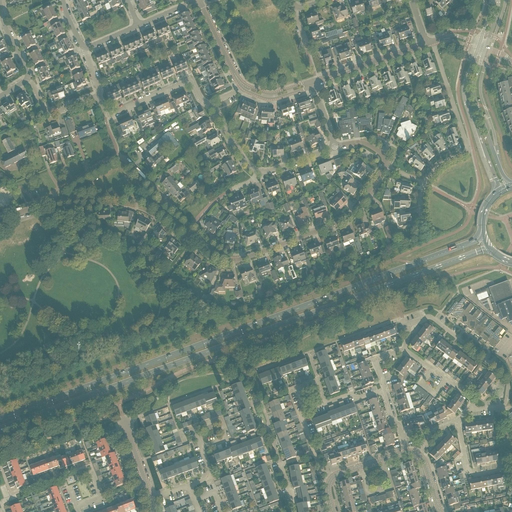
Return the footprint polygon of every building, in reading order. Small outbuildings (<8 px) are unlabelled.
[(116,0),(105,5),(109,4),(111,9),(113,12),(117,10),(115,7),(119,5),(116,0)] [(381,5),(379,0),(367,0),(370,9),(381,5)] [(389,2),(393,0),(382,0),(383,3),(385,6),(385,8),(389,2)] [(441,0),(437,0),(435,2),(438,5),(440,7),(437,9),(443,15),(447,11),(449,9),(446,5),(441,0)] [(76,6),(78,11),(86,8),(89,6),(86,1),(84,3),(76,6)] [(156,10),(154,5),(152,1),(139,7),(140,9),(142,9),(143,12),(145,11),(146,14),(156,10)] [(364,8),(363,6),(361,1),(355,3),(355,2),(350,4),(354,15),(365,11),(364,10),(364,8)] [(46,6),(39,10),(41,13),(40,13),(43,18),(46,17),(46,16),(54,12),(52,7),(47,9),(46,6)] [(434,11),(431,12),(429,6),(423,7),(426,16),(430,15),(431,20),(437,18),(434,11)] [(80,16),(88,13),(86,8),(78,11),(80,16)] [(347,16),(346,12),(345,8),(339,9),(338,8),(333,10),(336,20),(344,17),(347,16)] [(52,20),(57,18),(54,12),(46,16),(46,17),(48,22),(46,23),(47,26),(53,23),(52,20)] [(190,14),(190,13),(190,12),(180,16),(181,20),(176,22),(177,24),(190,18),(189,15),(190,15),(190,14)] [(82,21),(90,18),(88,13),(80,16),(82,21)] [(318,21),(318,20),(316,13),(305,17),(308,25),(315,23),(316,26),(324,23),(323,20),(318,21)] [(182,26),(179,27),(180,30),(193,24),(191,21),(193,20),(192,19),(193,19),(192,18),(190,18),(182,22),(184,25),(182,26)] [(407,24),(401,26),(402,29),(405,39),(411,37),(411,36),(409,31),(413,29),(411,21),(410,22),(406,23),(407,24)] [(60,23),(55,26),(53,23),(47,26),(49,29),(51,28),(54,33),(62,29),(60,23)] [(195,25),(195,24),(194,23),(193,24),(180,30),(184,28),(186,31),(181,33),(183,38),(189,35),(188,33),(195,30),(194,26),(195,26),(195,25)] [(172,37),(169,29),(167,25),(164,26),(163,25),(162,25),(160,25),(161,27),(165,35),(168,34),(170,39),(172,37)] [(167,40),(165,35),(161,27),(158,28),(157,27),(156,28),(156,27),(155,28),(159,37),(159,38),(160,38),(163,37),(165,41),(167,40)] [(315,29),(310,31),(312,38),(316,37),(317,40),(319,39),(325,37),(323,30),(324,29),(323,28),(322,27),(315,29)] [(402,29),(399,30),(398,27),(393,29),(395,35),(398,34),(400,40),(405,39),(402,29)] [(60,36),(65,34),(62,29),(54,33),(56,38),(54,39),(55,42),(61,39),(60,36)] [(30,35),(33,34),(31,31),(25,34),(27,37),(22,39),(24,44),(33,40),(30,35)] [(159,37),(156,38),(153,31),(150,32),(149,31),(148,31),(146,31),(147,33),(153,46),(151,42),(154,40),(156,45),(161,42),(160,38),(159,38),(159,37)] [(189,35),(183,38),(184,38),(189,36),(190,39),(186,41),(187,43),(191,41),(200,37),(198,34),(200,34),(199,33),(199,32),(199,31),(189,35)] [(385,32),(381,33),(383,37),(386,46),(391,44),(390,40),(389,38),(392,37),(391,32),(390,31),(386,33),(385,32)] [(150,47),(153,46),(147,33),(144,34),(144,33),(142,34),(142,33),(141,34),(145,44),(148,42),(150,47)] [(383,37),(381,33),(378,34),(379,35),(373,37),(375,43),(378,42),(380,48),(386,46),(383,37)] [(193,44),(188,46),(190,51),(196,49),(195,46),(202,43),(201,40),(202,39),(201,38),(202,38),(201,37),(200,37),(191,41),(193,44)] [(366,53),(363,44),(361,37),(355,39),(356,41),(353,42),(355,49),(358,48),(360,54),(366,53)] [(366,42),(363,43),(361,37),(363,44),(366,53),(371,51),(369,45),(372,44),(370,38),(365,40),(366,42)] [(145,44),(143,45),(139,38),(136,39),(136,38),(134,38),(133,38),(134,40),(137,48),(141,47),(143,51),(148,49),(145,44)] [(61,39),(55,42),(57,45),(56,45),(58,51),(59,50),(62,49),(70,45),(68,39),(63,42),(61,39)] [(38,44),(35,45),(33,40),(24,44),(27,49),(32,47),(33,50),(39,47),(38,44)] [(137,48),(134,40),(131,41),(130,40),(129,41),(129,40),(127,41),(128,42),(134,55),(132,51),(135,49),(137,54),(140,53),(137,48)] [(131,56),(134,55),(128,42),(125,44),(125,42),(123,43),(122,43),(126,52),(126,53),(129,52),(131,56)] [(352,50),(351,45),(350,43),(344,44),(346,49),(343,50),(346,59),(351,57),(349,51),(352,50)] [(61,55),(57,57),(59,60),(63,58),(69,56),(68,52),(73,50),(70,45),(62,49),(63,52),(60,53),(61,55)] [(206,46),(206,45),(196,49),(190,51),(190,52),(196,49),(197,53),(192,55),(193,57),(198,55),(206,51),(205,48),(206,47),(206,46)] [(336,47),(333,48),(334,51),(335,56),(338,55),(339,57),(340,61),(346,59),(343,50),(341,45),(336,47)] [(126,52),(123,53),(120,46),(117,47),(116,46),(115,47),(115,46),(114,47),(114,48),(120,61),(118,57),(121,55),(123,60),(128,58),(126,53),(126,52)] [(38,51),(41,50),(39,47),(33,50),(35,53),(30,55),(32,60),(41,56),(38,51)] [(118,62),(120,61),(114,48),(111,50),(111,48),(110,49),(109,49),(108,49),(112,58),(112,59),(113,59),(115,58),(118,62)] [(325,51),(320,52),(321,58),(323,57),(323,59),(326,66),(331,64),(330,60),(329,58),(333,57),(330,49),(325,51)] [(208,52),(208,50),(206,51),(198,55),(199,58),(193,61),(194,63),(200,60),(209,57),(207,54),(209,53),(208,52)] [(112,58),(109,59),(106,52),(103,53),(102,52),(101,53),(101,52),(100,53),(100,54),(104,63),(107,61),(109,66),(115,64),(113,59),(112,59),(112,58)] [(106,67),(104,63),(100,54),(97,56),(97,55),(96,55),(95,55),(94,55),(98,65),(102,64),(104,68),(106,67)] [(46,60),(43,61),(41,56),(32,60),(35,66),(40,63),(41,66),(47,63),(46,60)] [(69,56),(63,58),(64,61),(66,67),(69,66),(78,62),(76,57),(71,59),(69,56)] [(210,57),(211,57),(210,56),(209,57),(200,60),(202,64),(197,66),(198,68),(200,67),(207,64),(211,62),(210,59),(211,58),(210,57)] [(184,61),(180,62),(179,58),(176,59),(178,63),(182,71),(185,70),(186,71),(187,71),(188,71),(184,61)] [(10,59),(5,62),(4,59),(2,60),(0,60),(0,64),(1,64),(4,69),(13,65),(10,59)] [(178,63),(175,64),(173,60),(171,61),(173,66),(176,74),(180,72),(180,74),(181,73),(182,74),(183,73),(182,71),(178,63)] [(429,60),(422,62),(424,67),(425,68),(427,75),(436,72),(434,65),(434,63),(431,64),(429,60)] [(75,70),(80,68),(78,62),(69,66),(71,71),(68,72),(70,75),(76,73),(75,70)] [(46,67),(49,66),(47,63),(41,66),(43,69),(38,71),(40,76),(49,73),(46,67)] [(170,66),(166,68),(165,64),(162,65),(168,77),(171,76),(172,77),(173,77),(174,77),(170,66)] [(213,65),(208,67),(207,64),(200,67),(203,72),(202,73),(203,77),(207,75),(216,71),(213,65)] [(411,73),(407,74),(408,76),(412,75),(412,76),(417,75),(417,77),(423,75),(422,74),(421,70),(420,68),(417,69),(416,64),(409,66),(411,71),(411,73)] [(10,72),(15,70),(13,65),(4,69),(7,74),(4,75),(6,78),(12,75),(10,72)] [(169,79),(168,77),(162,65),(164,69),(161,70),(159,66),(154,68),(157,74),(159,73),(162,80),(166,78),(166,80),(168,79),(168,80),(169,79)] [(161,84),(157,74),(154,68),(157,74),(153,75),(151,70),(149,71),(155,84),(158,83),(158,84),(160,84),(161,84)] [(402,68),(396,71),(397,75),(398,78),(398,79),(397,79),(399,83),(404,81),(405,85),(410,83),(408,76),(407,74),(407,72),(404,73),(402,68)] [(155,86),(155,84),(149,71),(151,76),(148,77),(146,73),(144,74),(149,87),(152,85),(153,87),(154,86),(154,87),(155,86)] [(213,80),(219,77),(216,71),(207,75),(209,79),(206,80),(208,85),(215,83),(213,80)] [(54,76),(51,78),(49,73),(40,76),(42,82),(47,80),(49,83),(56,80),(54,76)] [(82,74),(77,76),(76,73),(70,75),(71,78),(73,77),(75,82),(84,79),(82,74)] [(389,73),(382,75),(384,80),(385,82),(386,85),(390,84),(391,89),(397,88),(396,83),(394,80),(394,78),(393,77),(391,78),(389,73)] [(150,88),(149,87),(144,74),(143,74),(145,79),(142,80),(140,75),(135,78),(137,83),(137,82),(138,83),(140,82),(143,89),(147,88),(147,89),(149,88),(149,89),(150,88)] [(376,77),(369,79),(370,84),(371,87),(372,90),(377,88),(377,90),(382,89),(382,87),(381,84),(381,83),(380,81),(377,82),(376,77)] [(81,87),(86,85),(84,79),(75,82),(72,83),(74,89),(72,90),(73,93),(82,90),(81,87)] [(137,83),(134,84),(132,79),(130,80),(135,93),(138,91),(139,93),(140,92),(140,93),(142,92),(138,83),(137,82),(137,83)] [(136,94),(135,93),(130,80),(129,80),(131,85),(128,86),(126,81),(124,82),(130,95),(133,94),(133,95),(135,94),(135,95),(136,94)] [(212,87),(210,88),(213,94),(219,92),(220,91),(219,88),(220,88),(224,86),(221,80),(220,80),(215,83),(211,84),(212,87)] [(507,83),(505,82),(503,81),(502,84),(497,85),(498,90),(508,88),(507,83)] [(131,97),(130,95),(124,82),(126,87),(123,88),(121,84),(115,86),(117,90),(117,89),(118,92),(121,90),(124,98),(127,96),(128,97),(129,97),(131,97)] [(362,82),(355,84),(357,89),(358,91),(359,94),(364,92),(364,94),(365,98),(370,96),(369,92),(367,88),(367,87),(367,85),(364,86),(362,82)] [(66,92),(65,87),(64,84),(60,86),(62,89),(56,91),(60,100),(65,98),(63,93),(66,92)] [(427,87),(424,88),(426,93),(430,92),(431,96),(436,94),(441,93),(439,86),(434,87),(433,85),(432,85),(427,87)] [(117,89),(117,90),(114,91),(112,86),(110,87),(116,100),(119,99),(119,100),(120,100),(121,100),(122,100),(118,92),(117,89)] [(349,86),(342,88),(344,93),(344,95),(345,98),(350,97),(350,99),(356,97),(355,96),(354,92),(353,90),(350,91),(349,86)] [(116,102),(116,100),(110,87),(112,92),(108,93),(107,89),(104,90),(110,103),(113,101),(114,102),(115,102),(116,102)] [(510,99),(509,94),(508,88),(498,90),(500,101),(510,99)] [(56,91),(51,93),(50,91),(47,92),(49,98),(52,97),(54,102),(60,100),(56,91)] [(330,97),(326,98),(328,104),(336,101),(338,105),(343,103),(340,96),(340,94),(337,95),(335,91),(329,93),(330,97)] [(30,97),(27,99),(23,93),(16,98),(21,107),(24,105),(26,108),(30,105),(31,107),(34,105),(30,97)] [(190,104),(187,97),(185,93),(182,94),(182,95),(179,96),(183,104),(186,103),(187,105),(190,104)] [(179,106),(183,104),(179,96),(176,98),(175,97),(172,98),(176,106),(173,107),(174,109),(176,114),(179,113),(177,109),(180,108),(179,106)] [(400,119),(409,100),(403,97),(393,115),(400,119)] [(313,103),(310,104),(308,98),(303,100),(306,110),(309,109),(309,111),(315,109),(313,103)] [(431,100),(429,101),(431,107),(434,105),(436,110),(441,108),(446,106),(443,99),(439,101),(438,98),(436,99),(431,100)] [(511,101),(511,102),(510,99),(500,101),(502,112),(505,111),(505,112),(511,109),(511,107),(511,106),(511,101)] [(303,111),(306,110),(303,100),(297,102),(299,108),(296,109),(298,115),(304,113),(303,111)] [(171,103),(168,104),(167,101),(160,103),(164,111),(165,114),(164,111),(168,109),(169,111),(174,109),(173,107),(171,103)] [(7,103),(2,106),(5,111),(4,111),(2,112),(3,113),(4,115),(7,113),(7,114),(9,112),(10,113),(12,112),(17,109),(13,104),(12,102),(8,105),(7,103)] [(241,116),(245,118),(247,113),(250,105),(244,102),(243,105),(240,103),(236,113),(241,115),(241,116)] [(165,114),(164,111),(160,103),(154,106),(156,110),(153,111),(155,115),(156,117),(157,121),(160,120),(160,118),(159,116),(161,115),(161,116),(165,114)] [(296,107),(293,108),(291,104),(286,106),(289,115),(289,116),(292,115),(292,116),(298,114),(298,115),(296,109),(296,107)] [(258,111),(256,110),(257,107),(250,105),(247,113),(245,118),(249,119),(250,118),(255,121),(258,111)] [(411,114),(414,109),(408,105),(405,111),(411,114)] [(289,116),(289,115),(286,106),(280,108),(281,112),(278,113),(280,118),(278,118),(278,119),(279,119),(279,123),(281,122),(281,120),(286,118),(286,116),(289,116)] [(198,110),(195,111),(193,109),(192,109),(187,112),(191,118),(193,117),(196,121),(203,117),(203,116),(205,115),(202,110),(199,112),(198,110)] [(267,122),(268,109),(265,109),(265,110),(262,110),(262,114),(258,114),(258,120),(261,121),(267,122)] [(267,122),(267,123),(273,123),(273,121),(276,122),(276,120),(277,119),(278,119),(278,118),(277,118),(277,115),(274,115),(274,111),(271,110),(271,109),(268,109),(267,119),(267,122)] [(511,109),(505,112),(503,113),(506,123),(511,121),(511,109)] [(151,116),(150,114),(149,110),(143,113),(146,121),(148,126),(158,122),(157,121),(156,117),(155,115),(153,111),(155,115),(151,116)] [(436,114),(431,115),(433,121),(435,120),(439,119),(440,122),(440,123),(442,122),(443,125),(447,124),(449,123),(448,121),(450,120),(448,113),(443,115),(441,115),(441,112),(436,114)] [(148,126),(146,121),(143,113),(137,115),(139,121),(136,123),(139,129),(140,132),(143,131),(142,128),(145,126),(144,125),(147,124),(148,126)] [(370,115),(370,114),(368,114),(367,114),(366,114),(366,115),(365,116),(366,118),(357,119),(359,132),(366,131),(367,133),(371,132),(370,124),(371,123),(370,119),(371,119),(371,115),(370,115)] [(384,120),(384,115),(379,114),(377,130),(381,131),(381,132),(388,135),(390,130),(391,130),(394,121),(391,120),(391,121),(384,120)] [(130,118),(124,121),(128,130),(131,129),(133,131),(137,130),(139,129),(136,123),(136,122),(133,123),(130,118)] [(351,119),(344,121),(344,119),(341,119),(342,121),(339,121),(340,126),(339,127),(339,130),(341,131),(342,135),(353,133),(351,119)] [(194,126),(185,131),(187,134),(195,130),(201,139),(203,137),(202,135),(208,131),(212,129),(210,124),(211,123),(209,120),(205,123),(201,125),(201,126),(195,129),(194,126)] [(70,134),(74,132),(70,121),(66,122),(70,134)] [(130,133),(128,130),(124,121),(118,123),(121,128),(117,130),(121,137),(130,133)] [(412,125),(411,125),(410,122),(400,125),(401,127),(398,128),(397,130),(398,131),(396,135),(403,139),(402,140),(405,141),(410,138),(409,136),(410,134),(414,134),(417,127),(412,125)] [(298,123),(293,125),(295,128),(298,135),(302,134),(298,123)] [(91,134),(96,132),(93,124),(77,130),(80,138),(87,135),(87,136),(91,134)] [(62,129),(60,130),(58,125),(52,127),(53,128),(52,128),(51,127),(45,129),(46,134),(48,134),(49,135),(48,135),(49,137),(53,136),(61,133),(62,138),(68,136),(67,132),(65,128),(62,129)] [(449,137),(447,137),(449,143),(451,147),(457,145),(456,140),(459,139),(458,138),(455,128),(450,129),(450,130),(452,136),(449,137)] [(317,141),(321,139),(318,132),(312,134),(313,136),(307,138),(309,142),(310,142),(312,146),(318,143),(317,141)] [(156,143),(147,150),(151,155),(160,147),(159,146),(165,141),(173,150),(179,145),(168,133),(156,143)] [(219,136),(218,136),(217,133),(207,139),(205,136),(196,142),(192,144),(194,147),(206,141),(208,145),(210,144),(211,147),(216,144),(220,142),(221,141),(219,136)] [(437,142),(434,144),(437,149),(439,153),(445,150),(443,145),(445,144),(445,142),(442,138),(440,134),(434,137),(437,142)] [(8,154),(15,150),(9,138),(2,141),(8,154)] [(304,149),(301,140),(300,139),(298,140),(293,142),(293,141),(288,142),(292,152),(298,150),(299,151),(304,149)] [(259,142),(258,142),(252,140),(249,149),(248,149),(248,151),(252,152),(256,153),(257,150),(263,150),(264,143),(259,142)] [(74,156),(72,151),(69,142),(61,145),(62,149),(66,159),(74,156)] [(425,150),(422,153),(425,157),(429,161),(434,157),(431,153),(433,151),(432,150),(429,146),(427,144),(423,147),(423,148),(425,150)] [(284,156),(283,151),(283,146),(270,147),(271,151),(272,151),(273,157),(279,157),(279,156),(284,156)] [(219,159),(227,155),(223,147),(220,149),(215,152),(213,149),(207,153),(211,160),(218,156),(219,159)] [(54,148),(46,151),(49,160),(50,164),(58,161),(57,157),(56,154),(58,153),(57,149),(54,150),(54,148)] [(28,157),(25,152),(24,149),(17,152),(5,157),(1,160),(5,168),(28,157)] [(410,159),(408,161),(409,162),(412,165),(420,171),(425,166),(423,165),(423,164),(422,164),(421,163),(422,160),(421,159),(415,155),(412,159),(410,159)] [(153,161),(150,158),(149,160),(145,163),(150,169),(154,166),(156,165),(160,161),(157,157),(153,161)] [(233,166),(234,166),(231,161),(222,166),(228,176),(224,178),(226,181),(234,176),(233,174),(236,172),(233,166)] [(321,165),(318,166),(319,170),(321,175),(329,172),(329,174),(332,176),(335,172),(333,169),(332,169),(331,166),(329,161),(325,163),(325,164),(321,166),(321,165)] [(359,162),(355,168),(353,167),(350,172),(349,175),(351,176),(353,174),(361,179),(364,174),(366,175),(367,173),(366,172),(366,171),(364,170),(366,167),(359,162)] [(214,166),(210,168),(212,172),(216,169),(221,167),(219,163),(214,166)] [(171,173),(177,168),(174,164),(167,169),(171,173)] [(314,179),(311,173),(310,169),(299,173),(303,183),(314,179)] [(343,189),(349,193),(353,195),(358,188),(352,184),(354,181),(347,177),(349,175),(340,169),(337,174),(342,177),(343,175),(347,177),(343,183),(346,185),(343,189)] [(297,185),(295,180),(293,175),(288,177),(289,177),(282,180),(287,193),(291,191),(290,187),(297,185)] [(176,181),(174,182),(170,177),(162,183),(169,191),(176,185),(178,183),(176,181)] [(198,187),(200,186),(196,180),(194,182),(193,181),(187,187),(192,192),(198,187)] [(406,186),(406,183),(397,181),(396,186),(402,188),(400,192),(411,195),(412,188),(406,186)] [(276,182),(274,183),(274,182),(266,185),(269,194),(275,192),(276,194),(280,192),(276,182)] [(176,185),(169,191),(174,197),(175,196),(180,203),(186,198),(189,195),(185,191),(182,194),(180,192),(181,191),(180,189),(176,185)] [(331,197),(328,200),(329,204),(330,205),(336,212),(340,208),(341,209),(347,203),(345,200),(340,196),(343,193),(337,188),(336,190),(336,192),(339,195),(334,199),(333,197),(331,197)] [(257,189),(248,192),(250,196),(251,201),(256,199),(258,202),(260,201),(261,202),(264,201),(263,199),(261,195),(259,190),(257,191),(257,189)] [(316,206),(309,208),(311,211),(313,210),(314,214),(315,216),(316,219),(323,216),(323,217),(327,216),(326,211),(324,207),(327,206),(322,193),(319,194),(323,206),(317,209),(316,206)] [(247,207),(244,200),(242,195),(236,198),(236,199),(229,202),(233,212),(247,207)] [(394,200),(394,209),(400,209),(400,207),(409,208),(410,201),(405,201),(405,197),(396,197),(394,197),(394,200)] [(266,198),(263,199),(264,201),(265,205),(264,205),(264,206),(266,211),(271,210),(268,204),(266,198)] [(309,217),(306,209),(305,207),(301,209),(302,212),(297,213),(298,216),(296,217),(299,226),(307,223),(305,219),(309,217)] [(376,211),(370,214),(371,218),(374,226),(382,223),(381,222),(385,221),(382,213),(380,209),(376,210),(376,211)] [(130,223),(133,213),(129,211),(128,212),(118,212),(118,213),(117,222),(127,223),(128,222),(130,223)] [(110,224),(110,217),(109,212),(99,212),(99,220),(103,220),(103,221),(106,221),(106,224),(110,224)] [(403,212),(393,214),(394,218),(395,219),(397,218),(400,218),(401,223),(398,223),(399,227),(403,226),(408,225),(408,224),(407,221),(411,221),(410,214),(405,215),(403,215),(403,212)] [(232,216),(232,215),(229,213),(222,222),(225,225),(229,219),(232,215),(232,216)] [(238,220),(232,216),(232,215),(229,219),(235,224),(238,220)] [(145,232),(150,223),(140,217),(135,227),(145,232)] [(210,220),(209,219),(208,218),(206,219),(204,222),(204,223),(205,224),(206,225),(205,226),(210,230),(209,231),(213,234),(220,226),(219,225),(220,224),(216,221),(215,222),(211,219),(210,220)] [(293,228),(292,223),(290,218),(286,220),(286,219),(282,220),(283,221),(279,222),(282,232),(286,230),(286,231),(290,230),(289,229),(293,228)] [(274,228),(273,224),(272,223),(265,225),(266,227),(263,228),(265,234),(264,235),(265,235),(266,239),(271,237),(271,235),(273,234),(276,233),(274,228)] [(367,226),(364,227),(363,224),(360,225),(359,224),(356,225),(356,227),(360,237),(370,233),(367,226)] [(389,240),(395,238),(390,226),(385,228),(389,240)] [(164,238),(167,235),(157,227),(151,235),(154,236),(154,239),(163,240),(163,238),(164,238)] [(238,235),(237,229),(233,229),(232,232),(227,231),(224,231),(223,237),(226,237),(225,243),(235,244),(236,235),(238,235)] [(246,235),(241,237),(242,239),(245,238),(245,240),(244,240),(245,243),(246,246),(253,243),(253,242),(254,240),(259,238),(257,234),(256,230),(246,234),(246,235)] [(354,239),(353,235),(351,230),(341,234),(344,242),(342,243),(344,247),(349,244),(348,241),(354,239)] [(340,248),(337,241),(335,236),(330,238),(331,239),(324,242),(328,252),(340,248)] [(177,244),(175,242),(172,239),(168,242),(169,243),(166,247),(166,246),(164,249),(163,250),(164,250),(168,254),(170,252),(174,255),(178,250),(177,249),(180,245),(177,243),(177,244)] [(323,254),(320,247),(319,243),(307,247),(311,256),(316,254),(317,256),(323,254)] [(157,259),(163,252),(159,249),(154,257),(157,259)] [(296,252),(291,254),(292,259),(294,263),(294,264),(300,262),(301,263),(306,261),(305,260),(305,259),(303,254),(302,249),(297,251),(297,252),(296,252)] [(194,272),(202,262),(192,255),(184,264),(194,272)] [(286,258),(281,260),(280,257),(274,260),(278,270),(284,268),(289,266),(286,258)] [(267,272),(271,270),(268,262),(263,263),(264,264),(257,267),(260,274),(261,278),(268,276),(267,272)] [(212,268),(211,270),(206,266),(199,277),(210,283),(217,271),(212,268)] [(292,266),(288,267),(290,273),(293,279),(294,279),(296,278),(295,274),(294,271),(292,266)] [(256,281),(253,273),(251,268),(247,270),(244,271),(240,272),(243,280),(247,278),(249,283),(256,281)] [(234,275),(229,275),(222,275),(221,285),(216,285),(215,289),(214,292),(218,293),(218,292),(224,292),(224,287),(235,288),(235,278),(234,278),(234,275)] [(488,288),(485,289),(488,297),(489,298),(486,299),(489,308),(490,311),(493,310),(491,305),(511,297),(511,293),(507,282),(507,281),(494,286),(488,288)] [(511,297),(491,305),(495,315),(500,314),(502,320),(507,318),(508,323),(510,323),(511,326),(511,297)] [(467,301),(464,299),(463,298),(458,304),(456,302),(447,312),(448,313),(452,307),(454,309),(451,313),(454,316),(454,315),(455,316),(454,317),(457,320),(458,319),(465,311),(470,304),(464,311),(461,308),(467,301)] [(468,314),(474,307),(470,304),(465,311),(458,319),(461,321),(462,321),(461,323),(465,326),(465,325),(472,316),(477,309),(472,317),(468,314)] [(476,320),(481,312),(477,309),(472,316),(465,325),(468,327),(469,326),(469,327),(468,329),(472,332),(473,331),(479,322),(485,315),(479,322),(476,320)] [(483,325),(489,318),(485,315),(479,322),(473,331),(475,333),(476,332),(477,333),(475,334),(479,337),(480,336),(487,328),(492,321),(486,328),(483,325)] [(490,331),(496,324),(492,321),(487,328),(480,336),(483,338),(484,338),(483,340),(486,343),(494,333),(499,327),(494,334),(490,331)] [(432,326),(431,328),(425,324),(423,325),(424,326),(422,329),(429,334),(433,330),(434,331),(435,329),(432,326)] [(387,327),(391,336),(396,335),(396,334),(399,333),(396,326),(393,327),(392,326),(389,327),(389,326),(387,327)] [(385,338),(391,336),(387,327),(385,328),(385,329),(382,330),(385,338)] [(497,337),(503,330),(499,327),(494,333),(486,343),(487,342),(490,344),(490,343),(491,344),(490,346),(494,349),(501,340),(497,337)] [(419,330),(418,332),(426,339),(428,340),(432,336),(429,334),(422,329),(420,331),(419,330)] [(382,330),(379,331),(379,330),(377,331),(380,340),(385,338),(382,330)] [(375,342),(380,340),(377,331),(374,331),(375,333),(372,334),(375,342)] [(423,343),(426,339),(418,332),(417,334),(418,335),(416,337),(423,343)] [(361,336),(364,345),(364,346),(370,344),(367,334),(364,335),(365,336),(362,337),(361,336)] [(368,334),(367,334),(370,344),(375,342),(372,334),(369,335),(368,334)] [(361,336),(358,337),(358,336),(356,337),(359,347),(364,345),(361,336)] [(423,343),(416,337),(415,336),(411,341),(419,347),(423,343)] [(354,339),(351,340),(354,349),(355,351),(356,353),(361,351),(360,349),(359,347),(356,337),(354,337),(354,339)] [(344,352),(349,350),(346,340),(344,341),(344,342),(341,344),(344,352)] [(351,340),(348,341),(348,340),(346,340),(349,350),(354,349),(351,340)] [(445,341),(444,342),(441,340),(435,348),(440,351),(446,342),(445,341)] [(416,351),(419,347),(411,341),(410,342),(411,343),(409,346),(416,351)] [(447,345),(448,344),(446,342),(440,351),(444,354),(450,347),(447,345)] [(453,348),(452,349),(450,347),(444,354),(448,358),(455,349),(453,348)] [(456,352),(457,351),(455,349),(448,358),(452,361),(459,352),(458,353),(456,352)] [(327,356),(327,355),(326,351),(316,354),(318,359),(327,356)] [(463,353),(462,354),(459,352),(452,361),(453,361),(454,360),(458,363),(465,355),(463,353)] [(465,357),(466,356),(465,355),(458,363),(462,366),(468,359),(465,357)] [(320,364),(329,361),(327,356),(318,359),(320,364)] [(302,368),(308,367),(304,357),(299,359),(302,368)] [(413,360),(411,362),(406,358),(404,361),(403,360),(402,362),(410,368),(413,364),(414,364),(415,363),(413,360)] [(297,370),(302,368),(299,359),(294,361),(297,370)] [(462,366),(461,368),(463,369),(464,368),(466,370),(473,361),(471,360),(470,361),(468,359),(462,366)] [(363,360),(354,363),(355,367),(358,366),(359,370),(369,367),(368,365),(367,365),(366,362),(364,363),(363,360)] [(292,372),(297,370),(294,361),(289,363),(292,372)] [(322,369),(331,366),(329,361),(320,364),(322,369)] [(474,364),(475,362),(473,361),(466,370),(471,373),(477,366),(474,364)] [(406,373),(410,368),(402,362),(400,364),(401,364),(399,367),(406,373)] [(287,374),(292,372),(289,363),(284,365),(287,374)] [(282,376),(287,374),(284,365),(279,367),(283,378),(283,377),(282,376)] [(324,375),(333,371),(331,366),(322,369),(324,375)] [(277,379),(283,378),(279,367),(278,367),(279,368),(274,370),(277,379)] [(368,369),(370,369),(369,367),(359,370),(361,376),(370,372),(368,369)] [(403,377),(406,373),(399,367),(397,369),(396,369),(395,370),(399,374),(398,379),(403,381),(404,377),(403,377)] [(272,381),(277,379),(274,370),(269,372),(272,381)] [(324,380),(335,376),(333,371),(324,375),(326,379),(324,380)] [(490,374),(491,373),(489,371),(488,372),(485,377),(493,383),(494,381),(493,381),(495,378),(490,374)] [(267,383),(272,381),(269,372),(264,374),(267,383)] [(372,375),(371,376),(370,372),(361,376),(363,381),(373,377),(372,375)] [(262,385),(267,383),(264,374),(259,376),(262,385)] [(482,374),(478,378),(479,379),(481,381),(489,386),(491,384),(492,385),(493,383),(485,377),(482,374)] [(334,377),(335,377),(335,376),(324,380),(326,385),(335,382),(334,377)] [(372,380),(373,379),(373,377),(363,381),(365,386),(362,387),(363,389),(372,386),(372,384),(373,383),(372,380)] [(403,383),(403,381),(398,379),(396,385),(393,386),(394,389),(393,390),(393,392),(403,389),(402,384),(403,383)] [(479,379),(475,383),(476,383),(478,385),(486,392),(488,390),(487,389),(489,386),(481,381),(479,379)] [(328,391),(337,387),(335,382),(326,385),(328,391)] [(233,391),(243,388),(241,383),(231,386),(233,391)] [(472,388),(470,390),(478,396),(480,394),(482,395),(484,392),(485,393),(486,392),(478,385),(476,383),(472,388)] [(339,392),(338,388),(337,387),(328,391),(330,396),(339,392)] [(235,396),(244,393),(243,388),(233,391),(235,396)] [(217,402),(216,398),(214,393),(209,395),(212,404),(217,402)] [(237,402),(246,398),(244,393),(235,396),(237,402)] [(459,397),(461,395),(458,393),(456,395),(457,395),(453,400),(462,406),(463,404),(462,404),(464,401),(459,397)] [(397,402),(406,399),(405,394),(396,397),(397,400),(396,400),(397,402)] [(204,397),(203,396),(203,395),(198,397),(201,407),(206,405),(207,406),(204,397)] [(207,406),(212,404),(209,395),(204,397),(207,406)] [(196,409),(201,407),(198,397),(193,399),(196,409)] [(239,407),(248,403),(246,398),(237,402),(239,407)] [(357,413),(353,404),(351,398),(349,399),(351,405),(348,406),(351,415),(357,413)] [(370,407),(379,404),(377,398),(369,401),(366,402),(367,405),(370,404),(370,407)] [(191,410),(196,409),(193,399),(188,401),(191,410)] [(280,405),(279,404),(278,400),(268,403),(270,408),(280,405)] [(460,408),(462,406),(453,400),(450,404),(457,410),(459,407),(460,408)] [(186,412),(191,410),(188,401),(183,403),(186,412)] [(348,406),(345,407),(343,401),(341,402),(346,417),(351,415),(348,406)] [(341,419),(346,417),(341,402),(338,403),(340,409),(338,410),(341,419)] [(181,414),(186,412),(183,403),(177,405),(181,414)] [(238,413),(250,408),(248,403),(239,407),(236,408),(238,413)] [(400,410),(399,410),(400,413),(405,411),(408,410),(410,410),(408,404),(399,407),(400,410)] [(455,412),(457,410),(450,404),(446,409),(448,409),(445,411),(449,415),(453,413),(455,415),(456,413),(455,412)] [(176,416),(181,414),(177,405),(172,407),(176,416)] [(272,413),(282,410),(280,405),(270,408),(272,413)] [(338,410),(335,411),(333,405),(330,406),(336,421),(341,419),(338,410)] [(331,423),(336,421),(330,406),(328,407),(330,412),(327,413),(331,424),(332,424),(331,423)] [(441,410),(437,412),(442,421),(444,421),(443,419),(446,418),(446,417),(449,415),(445,411),(443,407),(440,408),(441,410)] [(249,409),(250,408),(238,413),(240,412),(241,417),(251,414),(249,409)] [(373,417),(384,414),(382,409),(372,412),(373,417)] [(274,418),(284,415),(282,410),(272,413),(274,418)] [(436,423),(432,415),(431,412),(424,416),(425,418),(425,420),(424,421),(427,426),(431,424),(432,426),(434,425),(433,424),(436,423)] [(440,422),(442,421),(437,412),(432,415),(436,423),(439,421),(440,422)] [(326,426),(331,424),(327,413),(328,415),(323,417),(326,426)] [(156,419),(154,414),(145,418),(147,423),(156,419)] [(243,423),(253,419),(251,414),(241,417),(243,423)] [(373,423),(385,419),(384,414),(373,417),(371,418),(373,423)] [(273,425),(286,420),(284,415),(274,418),(276,423),(273,425)] [(321,428),(326,426),(323,417),(318,419),(321,428)] [(149,428),(158,424),(156,419),(147,423),(149,428)] [(245,428),(255,424),(253,419),(243,423),(245,428)] [(316,430),(321,428),(318,419),(312,420),(316,430)] [(376,427),(387,424),(385,419),(373,423),(375,422),(376,427)] [(424,421),(423,421),(423,419),(417,420),(418,429),(422,429),(422,430),(424,430),(424,427),(427,426),(424,421)] [(283,421),(286,420),(273,425),(275,430),(284,426),(283,421)] [(412,421),(406,422),(406,421),(403,421),(404,427),(407,426),(407,431),(411,430),(411,432),(413,431),(412,421)] [(466,434),(471,433),(470,423),(468,423),(468,424),(464,425),(465,431),(463,431),(464,435),(466,435),(466,434)] [(155,426),(158,425),(158,424),(149,428),(146,429),(148,434),(157,431),(155,426)] [(247,433),(256,429),(255,424),(245,428),(247,433)] [(389,429),(387,424),(376,427),(378,433),(390,429),(389,429)] [(277,435),(286,431),(284,426),(275,430),(277,435)] [(150,439),(159,436),(157,431),(148,434),(150,439)] [(279,440),(288,436),(286,431),(277,435),(279,440)] [(255,433),(252,434),(258,449),(259,452),(264,450),(263,447),(260,438),(257,439),(255,433)] [(252,441),(249,442),(253,451),(258,449),(252,434),(250,435),(252,441)] [(384,442),(394,439),(393,434),(382,437),(384,442)] [(455,438),(453,439),(449,435),(446,438),(445,437),(444,438),(451,445),(455,441),(456,442),(458,440),(455,438)] [(161,441),(159,436),(150,439),(152,444),(161,441)] [(281,445),(290,442),(288,436),(279,440),(281,445)] [(244,437),(242,438),(248,453),(249,456),(254,454),(253,451),(249,442),(247,443),(244,437)] [(242,444),(239,445),(243,455),(248,453),(242,438),(240,439),(242,444)] [(448,449),(451,445),(444,438),(442,440),(443,441),(441,443),(448,449)] [(93,450),(107,444),(105,439),(96,443),(97,446),(96,446),(92,447),(93,450)] [(331,445),(335,443),(333,439),(323,442),(324,445),(320,447),(325,445),(330,443),(331,445)] [(363,439),(358,441),(359,444),(362,453),(367,451),(366,446),(364,442),(363,439)] [(385,447),(383,448),(384,452),(393,449),(392,447),(391,446),(394,445),(393,439),(394,439),(384,442),(385,447)] [(153,450),(163,446),(161,441),(152,444),(153,450)] [(233,441),(232,442),(238,456),(243,455),(239,445),(236,446),(234,441),(233,441)] [(356,445),(354,446),(357,456),(362,455),(362,453),(359,444),(358,441),(355,442),(356,445)] [(229,448),(232,457),(233,458),(238,456),(232,442),(230,442),(232,448),(229,449),(229,448)] [(283,450),(292,447),(290,442),(281,445),(283,450)] [(351,446),(349,447),(351,456),(352,458),(357,456),(354,446),(353,442),(350,443),(351,446)] [(444,453),(448,449),(441,443),(439,445),(438,444),(436,446),(444,453)] [(94,455),(109,449),(107,444),(93,450),(98,448),(99,451),(98,451),(93,453),(94,455)] [(351,456),(349,447),(348,444),(343,446),(346,458),(351,456)] [(155,455),(165,451),(163,446),(153,450),(155,455)] [(341,459),(346,458),(343,446),(342,446),(343,449),(338,450),(342,462),(341,459)] [(440,457),(444,453),(436,446),(435,447),(436,448),(434,451),(440,457)] [(285,455),(294,452),(292,447),(283,450),(285,455)] [(229,448),(223,450),(227,459),(232,457),(229,448)] [(493,452),(491,453),(493,463),(495,463),(495,461),(498,461),(498,459),(501,458),(499,448),(493,450),(493,452)] [(115,453),(111,454),(109,449),(94,455),(100,453),(101,456),(100,456),(95,458),(96,460),(115,453)] [(86,461),(82,450),(78,452),(78,450),(76,451),(80,462),(83,460),(84,462),(86,461)] [(223,450),(218,451),(222,461),(227,459),(223,450)] [(339,463),(342,462),(338,450),(333,452),(334,454),(337,463),(337,466),(339,465),(339,463)] [(77,463),(80,462),(76,451),(74,452),(75,453),(71,454),(75,465),(77,464),(77,463)] [(221,465),(223,464),(218,451),(213,453),(214,455),(209,457),(212,464),(216,462),(216,463),(220,462),(221,465)] [(295,454),(297,453),(296,451),(294,452),(285,455),(286,460),(296,457),(295,454)] [(436,461),(440,457),(434,451),(431,453),(430,452),(429,454),(436,461)] [(333,452),(323,455),(326,463),(329,462),(330,462),(331,465),(337,463),(334,454),(333,452)] [(480,455),(480,452),(471,453),(473,464),(476,463),(477,465),(480,464),(480,466),(482,465),(480,455)] [(115,455),(116,454),(115,453),(96,460),(101,458),(102,458),(105,457),(106,460),(104,460),(105,462),(117,458),(116,458),(115,455)] [(73,466),(75,465),(71,454),(68,455),(67,454),(66,455),(70,465),(73,464),(73,466)] [(67,467),(70,465),(66,455),(64,456),(64,457),(61,458),(65,469),(67,468),(67,467)] [(56,459),(55,457),(50,459),(54,470),(56,469),(55,467),(58,466),(56,459)] [(63,469),(65,469),(61,458),(58,459),(57,458),(56,459),(58,466),(60,469),(63,468),(63,469)] [(117,460),(118,459),(117,458),(105,462),(105,463),(107,462),(108,465),(106,466),(107,467),(119,463),(118,463),(117,460)] [(193,469),(198,468),(195,458),(190,460),(193,469)] [(54,470),(50,459),(45,461),(49,471),(51,471),(50,469),(53,468),(54,470)] [(9,469),(18,465),(16,460),(2,466),(3,468),(7,466),(8,466),(9,469)] [(188,471),(193,469),(190,460),(185,462),(188,471)] [(49,471),(45,461),(40,463),(44,473),(46,473),(45,471),(48,470),(49,471)] [(412,462),(410,463),(409,461),(402,463),(404,467),(405,470),(414,468),(412,462)] [(183,473),(188,471),(185,462),(179,464),(183,473)] [(44,473),(40,463),(35,465),(39,475),(41,475),(40,473),(43,472),(44,473)] [(107,467),(106,468),(107,471),(108,471),(109,472),(121,468),(120,468),(119,465),(120,465),(119,463),(107,467)] [(179,464),(174,466),(178,475),(183,473),(179,464)] [(258,473),(267,470),(265,464),(256,468),(258,473)] [(6,476),(20,470),(18,465),(9,469),(4,471),(5,473),(9,472),(9,471),(10,471),(11,474),(6,476)] [(39,475),(35,465),(30,467),(34,477),(36,476),(35,475),(38,474),(39,475)] [(173,477),(178,475),(174,466),(169,468),(173,477)] [(445,467),(441,469),(440,466),(435,467),(435,470),(436,470),(437,473),(436,474),(437,476),(447,473),(445,467)] [(121,470),(122,470),(121,468),(109,472),(109,473),(110,472),(111,475),(110,475),(111,477),(123,473),(122,473),(121,470)] [(168,479),(173,477),(169,468),(164,470),(168,479)] [(8,481),(22,475),(20,470),(6,476),(7,478),(11,477),(11,476),(12,476),(13,479),(8,481)] [(162,481),(168,479),(164,470),(159,472),(162,481)] [(259,478),(269,475),(267,470),(258,473),(259,478)] [(415,473),(417,472),(406,475),(408,481),(417,478),(415,473)] [(122,475),(124,475),(123,473),(111,477),(111,478),(112,477),(113,480),(112,480),(113,483),(125,478),(124,478),(122,475)] [(9,486),(24,480),(22,475),(8,481),(8,483),(13,482),(12,481),(14,481),(15,484),(9,486)] [(261,483),(271,480),(269,475),(259,478),(261,483)] [(223,485),(232,481),(230,476),(221,479),(223,485)] [(125,480),(126,480),(125,478),(113,483),(114,482),(115,485),(114,486),(115,488),(126,484),(125,480)] [(352,480),(351,478),(348,479),(341,480),(341,483),(339,483),(340,488),(349,486),(349,487),(356,485),(355,482),(349,484),(348,481),(352,480)] [(417,478),(408,481),(409,486),(420,483),(420,480),(418,481),(417,478)] [(440,486),(450,483),(448,478),(440,480),(440,484),(439,484),(440,486)] [(17,489),(26,486),(24,480),(9,486),(10,488),(15,487),(14,486),(15,486),(17,489)] [(263,488),(273,485),(271,480),(261,483),(263,488)] [(225,490),(234,486),(232,481),(223,485),(225,490)] [(450,483),(440,486),(440,488),(442,488),(443,491),(453,488),(453,487),(455,487),(453,482),(450,483)] [(420,485),(421,485),(420,483),(409,486),(410,491),(421,488),(420,485)] [(265,494),(275,490),(273,485),(263,488),(265,494)] [(226,495),(236,491),(234,486),(225,490),(226,495)] [(59,490),(58,490),(57,487),(46,491),(47,493),(48,493),(49,496),(60,492),(59,490)] [(420,489),(421,489),(421,488),(410,491),(408,492),(410,497),(419,494),(418,491),(420,491),(420,489)] [(445,496),(454,493),(453,488),(443,491),(444,491),(445,493),(444,494),(445,496)] [(267,499),(277,495),(275,490),(265,494),(267,499)] [(228,500),(238,497),(236,491),(226,495),(228,500)] [(50,501),(48,502),(60,497),(59,494),(61,494),(60,492),(49,496),(50,498),(49,499),(50,501)] [(128,500),(128,498),(126,494),(124,494),(125,498),(126,501),(130,511),(136,509),(132,500),(129,501),(128,500)] [(411,502),(420,500),(419,494),(410,497),(411,502)] [(121,495),(119,496),(121,503),(124,511),(130,511),(126,501),(124,502),(121,495)] [(269,504),(279,500),(277,495),(267,499),(269,504)] [(297,505),(309,502),(312,502),(311,496),(308,497),(298,499),(300,504),(297,505)] [(62,501),(60,497),(48,502),(49,504),(51,503),(53,506),(64,502),(63,500),(62,501)] [(115,502),(119,511),(124,511),(121,503),(119,504),(116,497),(114,498),(115,502)] [(230,505),(240,502),(238,497),(228,500),(230,505)] [(448,504),(447,504),(448,506),(453,505),(454,507),(459,506),(459,505),(459,503),(461,502),(459,497),(456,498),(447,501),(448,504)] [(353,502),(356,502),(356,501),(342,504),(342,505),(344,504),(345,509),(354,507),(353,502)] [(63,504),(64,504),(64,502),(53,506),(54,509),(53,510),(54,511),(64,507),(63,504)] [(232,510),(242,507),(240,502),(230,505),(232,510)] [(307,503),(310,502),(309,502),(297,505),(298,510),(308,508),(307,503)]
